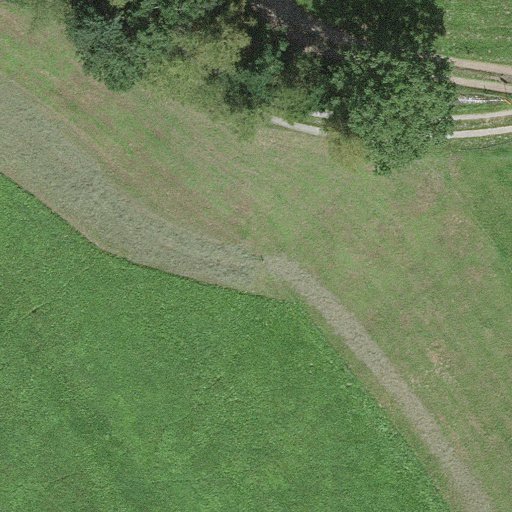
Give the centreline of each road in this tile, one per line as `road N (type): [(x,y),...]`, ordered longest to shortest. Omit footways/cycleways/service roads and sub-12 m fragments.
road 1 (track): [(74,0),(227,83),(346,128),(511,120)]
road 2 (track): [(511,83),(348,47),(275,0)]
